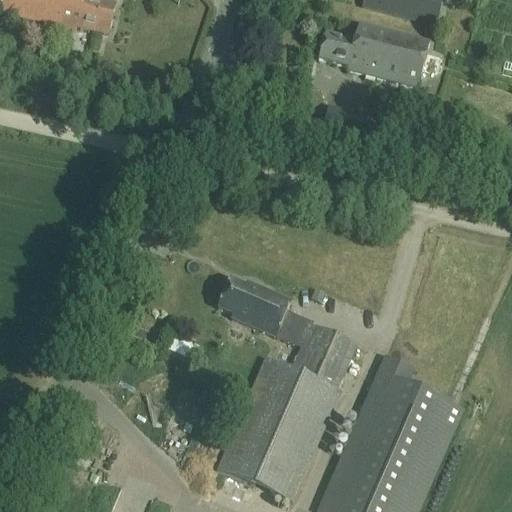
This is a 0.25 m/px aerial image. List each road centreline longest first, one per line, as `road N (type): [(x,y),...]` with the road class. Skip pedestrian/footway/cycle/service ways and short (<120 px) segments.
road 1 (unclassified): [(9,511),(172,152),(228,0)]
road 2 (track): [(0,113),(511,229)]
